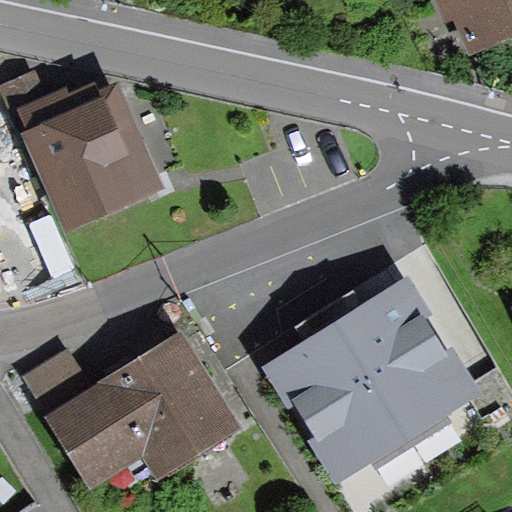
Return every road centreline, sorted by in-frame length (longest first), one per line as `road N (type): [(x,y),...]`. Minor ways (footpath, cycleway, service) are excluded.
road 1 (residential): [(0,332),(70,316),(377,196),(427,162),(446,126)]
road 2 (residential): [(446,126),(0,27)]
road 3 (unknown): [(0,395),(68,511)]
